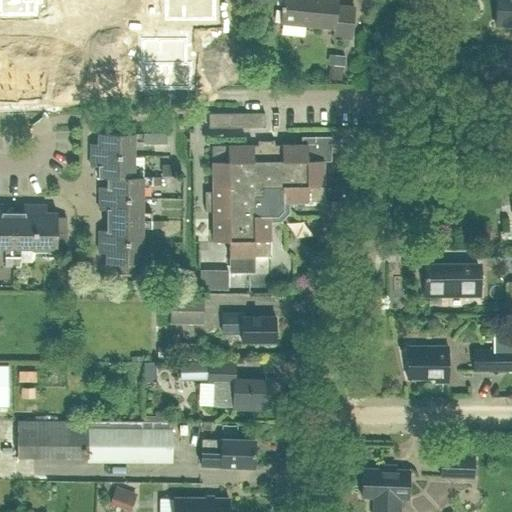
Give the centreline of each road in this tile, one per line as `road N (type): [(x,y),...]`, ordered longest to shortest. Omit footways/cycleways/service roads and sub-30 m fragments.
road 1 (residential): [(315,416),(397,97)]
road 2 (residential): [(511,415),(315,416)]
road 3 (residential): [(248,98),(397,97)]
